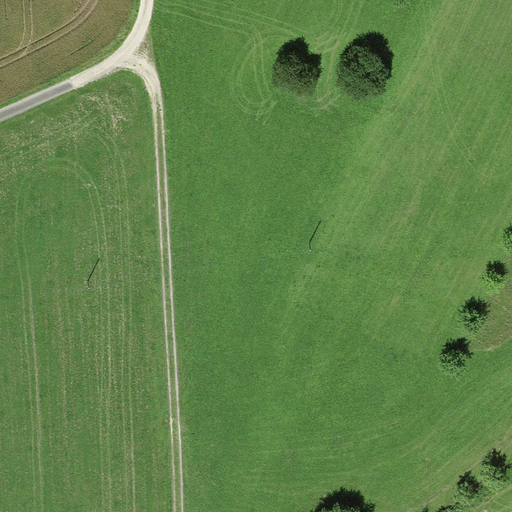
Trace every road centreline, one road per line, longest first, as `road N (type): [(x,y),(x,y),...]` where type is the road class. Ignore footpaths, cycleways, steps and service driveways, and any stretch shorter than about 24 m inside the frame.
road 1 (track): [(180,511),(159,102),(131,55)]
road 2 (track): [(131,55),(0,119)]
